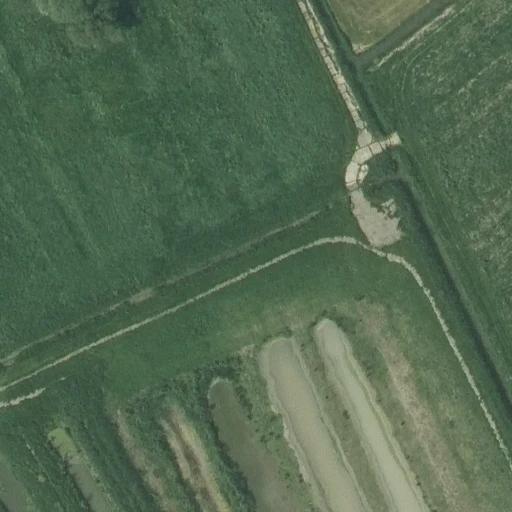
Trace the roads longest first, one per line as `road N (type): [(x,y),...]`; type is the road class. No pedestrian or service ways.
road 1 (track): [(489,53),(401,134),(366,150),(345,180),(351,215),(0,388)]
road 2 (track): [(366,150),(294,0)]
